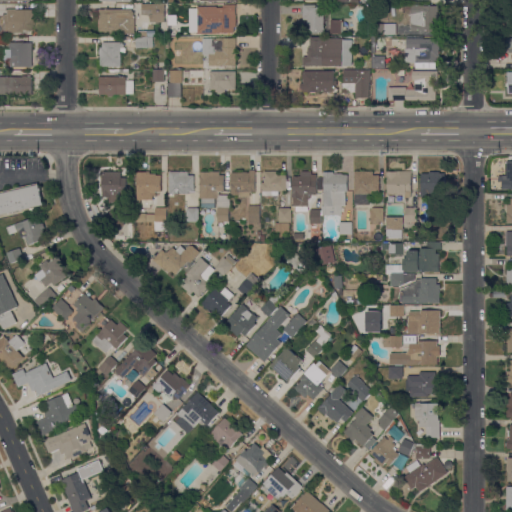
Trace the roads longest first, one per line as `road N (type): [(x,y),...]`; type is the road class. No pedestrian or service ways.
road 1 (residential): [(379,511),(85,255),(69,219),(65,169),(65,0)]
road 2 (residential): [(473,511),(475,0)]
road 3 (secondary): [(272,132),(420,132)]
road 4 (residential): [(272,132),(272,0)]
